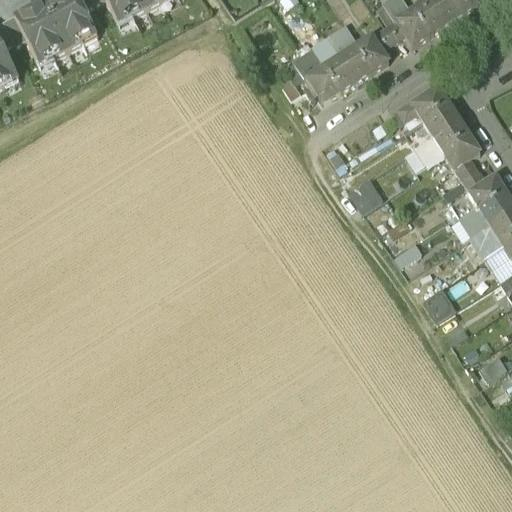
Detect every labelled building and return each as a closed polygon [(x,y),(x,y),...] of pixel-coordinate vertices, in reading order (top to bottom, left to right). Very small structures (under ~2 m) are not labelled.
[(62,0),(43,10),(68,57),(83,49),(84,44),(94,39),(84,18),(74,0),(62,0)] [(94,12),(87,0),(74,0),(84,18),(94,12)] [(87,0),(94,12),(105,7),(101,0),(87,0)] [(101,0),(105,7),(116,27),(126,22),(131,23),(146,15),(138,0),(101,0)] [(138,0),(146,15),(161,7),(163,2),(167,0),(138,0)] [(447,0),(423,0),(427,6),(428,6),(445,32),(461,22),(447,0)] [(447,0),(461,22),(478,11),(471,1),(471,0),(447,0)] [(445,32),(428,6),(427,6),(412,16),(429,42),(445,32)] [(15,25),(14,26),(26,48),(37,69),(47,63),(53,65),(68,57),(43,10),(15,25)] [(429,42),(412,16),(395,27),(396,27),(405,41),(412,53),(429,42)] [(14,23),(3,30),(14,51),(15,54),(26,48),(14,26),(15,25),(14,23)] [(396,27),(384,35),(393,49),(405,41),(396,27)] [(14,51),(3,30),(0,30),(0,52),(2,57),(14,51)] [(384,35),(372,42),(381,57),(393,49),(384,35)] [(372,42),(371,42),(354,53),(372,79),(388,68),(381,57),(372,42)] [(0,52),(0,96),(5,94),(7,89),(15,85),(17,88),(18,87),(2,57),(0,52)] [(339,63),(332,53),(316,63),(340,99),(356,89),(338,63),(339,63)] [(372,79),(354,53),(339,63),(338,63),(356,89),(372,79)] [(316,63),(314,60),(295,72),(310,95),(305,98),(309,104),(316,100),(323,110),(340,99),(316,63)] [(299,104),(288,87),(280,93),(291,110),(299,104)] [(438,93),(427,100),(426,98),(392,120),(398,131),(404,127),(405,129),(418,120),(422,127),(449,110),(438,93)] [(449,110),(422,127),(433,143),(459,126),(449,110)] [(459,126),(433,143),(443,159),(469,142),(459,126)] [(469,142),(443,159),(444,160),(454,176),(461,187),(476,178),(469,166),(480,159),(469,142)] [(484,190),(476,178),(461,187),(469,199),(479,216),(506,200),(495,183),(484,190)] [(376,182),(353,194),(366,218),(389,206),(376,182)] [(511,209),(506,200),(479,216),(490,232),(511,218),(511,209)] [(511,218),(490,232),(500,248),(511,240),(511,218)] [(511,240),(500,248),(511,265),(511,266),(511,240)] [(402,270),(426,258),(421,248),(397,260),(402,270)]
